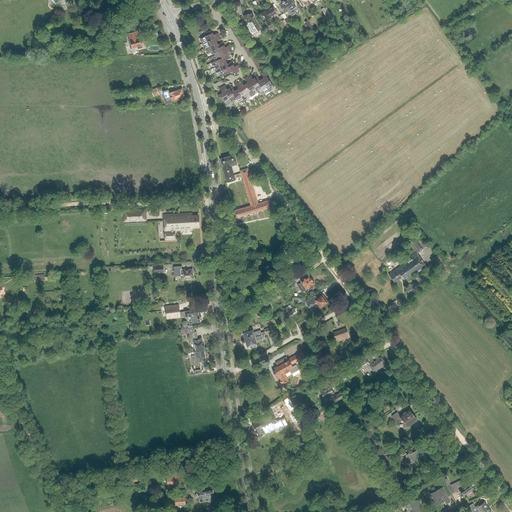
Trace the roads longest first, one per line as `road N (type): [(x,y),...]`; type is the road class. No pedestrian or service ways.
road 1 (residential): [(511,505),(269,181)]
road 2 (unknown): [(511,498),(269,181)]
road 3 (secondary): [(251,511),(218,325),(204,129)]
road 4 (track): [(0,209),(206,202)]
road 5 (track): [(57,511),(0,367)]
road 6 (secondary): [(204,129),(168,14)]
